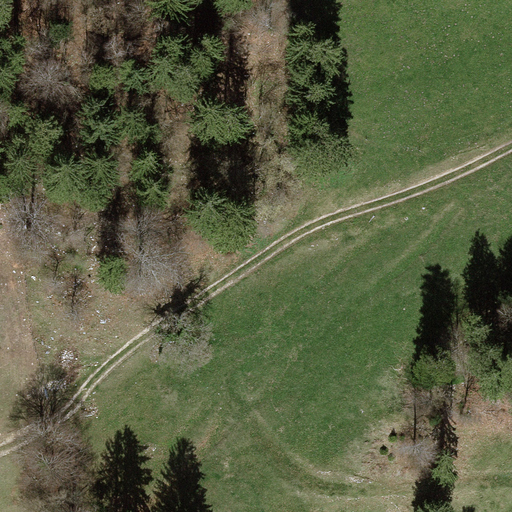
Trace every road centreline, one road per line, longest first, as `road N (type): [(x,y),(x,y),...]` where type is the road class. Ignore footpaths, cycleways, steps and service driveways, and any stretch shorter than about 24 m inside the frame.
road 1 (track): [(511,145),(298,233),(131,346),(60,413),(0,446)]
road 2 (track): [(205,295),(255,427),(312,484),(511,478)]
